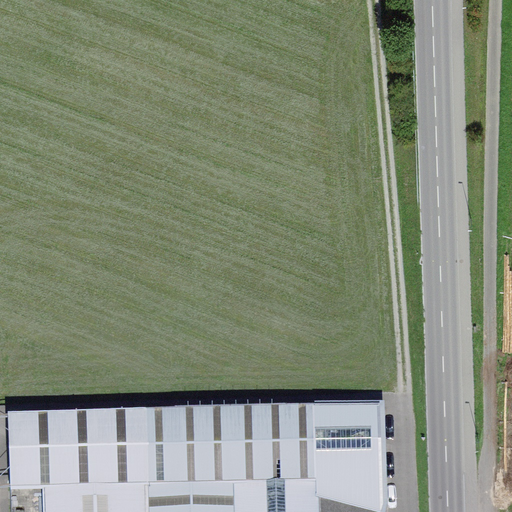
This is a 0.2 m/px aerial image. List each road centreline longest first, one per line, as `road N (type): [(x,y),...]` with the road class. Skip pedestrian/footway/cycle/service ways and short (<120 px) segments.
road 1 (track): [(448,497),(474,496),(490,459),(498,0)]
road 2 (track): [(377,0),(412,511)]
road 3 (tertiary): [(434,0),(449,511)]
